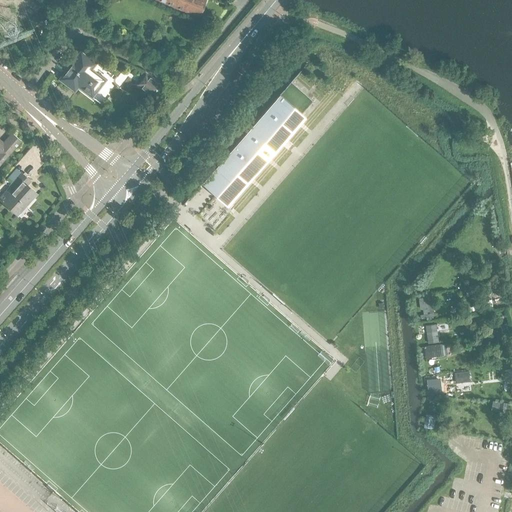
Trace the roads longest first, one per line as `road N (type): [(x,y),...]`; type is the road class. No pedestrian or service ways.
road 1 (residential): [(511,208),(501,146),(482,105),(316,23)]
road 2 (residential): [(77,32),(182,75),(243,3)]
road 3 (secondary): [(0,343),(121,204)]
road 4 (secondary): [(107,192),(0,312)]
road 5 (secondary): [(139,185),(216,86),(228,55)]
road 6 (secondary): [(228,55),(125,172)]
